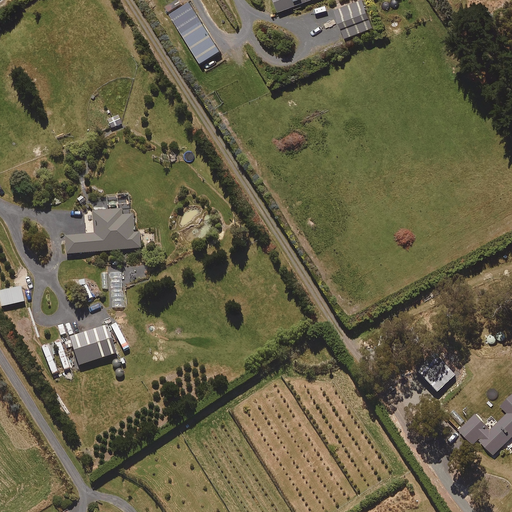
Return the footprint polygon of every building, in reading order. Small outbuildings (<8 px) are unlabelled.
[(272,0),(279,15),(319,0),(272,0)] [(374,31),(363,3),(334,14),(344,43),(374,31)] [(184,15),(177,19),(182,26),(189,22),(184,15)] [(199,25),(196,19),(181,28),(184,34),(183,35),(202,67),(221,55),(202,23),(199,25)] [(124,217),(124,211),(94,213),(96,236),(67,238),(69,256),(143,251),(142,235),(137,235),(135,216),(124,217)] [(109,328),(72,339),(81,368),(118,356),(109,328)] [(467,404),(456,391),(445,402),(455,414),(467,404)] [(463,429),(476,442),(478,444),(479,442),(494,457),(511,440),(511,399),(503,409),(508,415),(491,431),(476,416),(463,429)]
